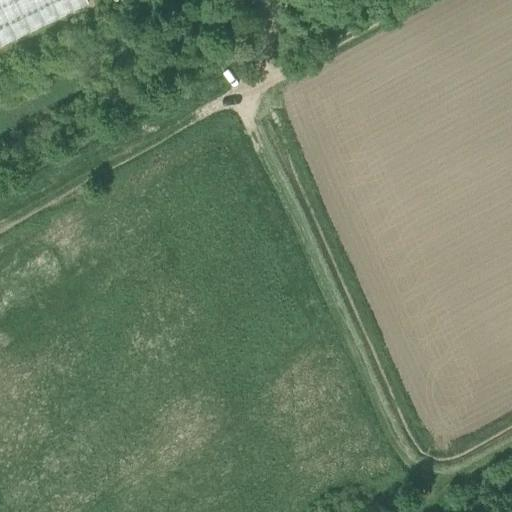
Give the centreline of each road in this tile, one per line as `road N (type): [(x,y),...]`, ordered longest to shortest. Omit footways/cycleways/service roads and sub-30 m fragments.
road 1 (track): [(511,452),(458,478),(414,464),(391,436),(240,93)]
road 2 (track): [(240,93),(0,225)]
road 3 (track): [(413,0),(240,93)]
